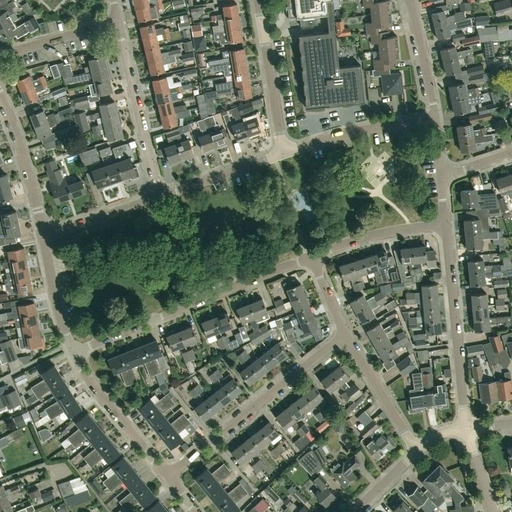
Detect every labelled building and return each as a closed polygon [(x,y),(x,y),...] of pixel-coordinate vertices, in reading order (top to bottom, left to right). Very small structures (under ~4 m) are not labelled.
[(0,28),(13,21),(10,15),(15,12),(12,8),(16,6),(12,0),(12,1),(0,7),(0,8),(3,13),(0,14),(0,28)] [(150,0),(148,0),(147,0),(132,0),(135,9),(162,3),(160,0),(150,0)] [(173,9),(185,6),(183,0),(179,0),(172,2),(173,9)] [(286,0),(289,19),(299,18),(300,27),(318,25),(317,16),(334,14),(332,0),(286,0)] [(362,0),(364,7),(370,7),(371,15),(390,12),(389,0),(382,1),(381,0),(362,0)] [(497,16),(511,11),(508,0),(504,0),(493,3),(497,16)] [(148,6),(135,9),(138,21),(158,17),(158,16),(159,16),(158,9),(163,8),(162,3),(148,6)] [(218,20),(238,16),(236,3),(223,6),(224,13),(212,15),(213,20),(218,19),(218,20)] [(191,16),(203,14),(202,7),(190,9),(191,16)] [(25,20),(36,13),(32,10),(22,16),(25,20)] [(434,21),(435,26),(459,20),(466,19),(464,11),(454,13),(455,15),(449,16),(448,10),(432,14),(431,16),(432,22),(434,21)] [(389,31),(388,25),(392,25),(390,12),(371,15),(372,22),(365,23),(366,34),(370,34),(370,33),(389,31)] [(329,32),(298,36),(306,108),(365,102),(360,65),(339,67),(335,32),(333,14),(327,15),(329,32)] [(213,32),(240,28),(238,16),(218,20),(219,25),(212,26),(213,32)] [(13,21),(0,28),(0,38),(2,42),(15,34),(18,38),(30,31),(31,33),(36,30),(35,28),(37,27),(34,17),(25,22),(17,27),(13,21)] [(459,20),(435,26),(436,31),(434,32),(436,37),(438,39),(450,36),(448,29),(454,27),(455,30),(472,26),(470,18),(466,19),(459,20)] [(181,23),(178,24),(179,31),(189,29),(191,28),(189,21),(181,23)] [(139,27),(142,39),(169,33),(168,28),(163,29),(162,27),(155,29),(153,23),(139,27)] [(193,35),(202,34),(201,24),(191,26),(193,35)] [(478,35),(480,42),(498,40),(498,41),(506,40),(511,38),(511,29),(497,31),(497,26),(476,29),(478,35)] [(240,28),(213,32),(215,41),(220,40),(221,44),(229,43),(242,41),(240,28)] [(189,29),(182,30),(184,38),(191,36),(189,29)] [(370,33),(370,34),(372,44),(378,43),(379,51),(398,49),(397,36),(390,37),(390,31),(389,31),(370,33)] [(453,42),(462,39),(465,39),(463,32),(452,35),(453,42)] [(157,40),(170,37),(169,33),(142,39),(145,51),(159,48),(157,40)] [(207,49),(204,35),(193,37),(195,51),(207,49)] [(462,39),(463,46),(480,42),(478,35),(465,39),(462,39)] [(185,52),(193,50),(191,41),(183,42),(185,52)] [(471,48),(456,52),(455,47),(441,50),(444,62),(464,57),(471,56),(472,55),(471,48)] [(181,55),(180,48),(168,51),(160,53),(159,48),(145,51),(148,63),(162,59),(162,60),(168,58),(175,56),(181,55)] [(209,66),(211,66),(215,66),(219,65),(232,63),(245,60),(243,48),(222,52),(223,58),(218,59),(218,60),(209,61),(209,66)] [(394,68),(393,62),(399,61),(398,49),(379,51),(380,59),(373,59),(374,70),(389,68),(389,69),(394,68)] [(181,55),(182,62),(194,60),(195,60),(193,52),(181,55)] [(66,77),(72,76),(106,68),(105,63),(106,63),(107,61),(105,53),(98,55),(98,57),(89,59),(91,66),(84,67),(84,69),(71,71),(69,63),(63,65),(66,77)] [(162,59),(148,63),(151,75),(165,72),(163,65),(176,62),(175,56),(168,58),(162,60),(162,59)] [(495,57),(486,59),(491,74),(498,72),(495,57)] [(458,59),(444,62),(447,75),(454,73),(461,72),(461,71),(458,59)] [(245,60),(232,63),(219,65),(215,66),(211,66),(212,71),(223,69),(224,76),(234,75),(247,72),(245,60)] [(63,62),(56,64),(60,75),(63,74),(64,78),(66,77),(63,65),(63,62)] [(56,64),(50,66),(54,78),(60,75),(56,64)] [(469,76),(484,73),(482,65),(467,69),(469,76)] [(106,68),(72,76),(74,82),(93,78),(95,83),(109,80),(109,79),(110,79),(111,77),(110,73),(108,72),(107,72),(106,68)] [(184,79),(197,76),(196,68),(183,71),(184,79)] [(374,70),(372,70),(373,77),(381,76),(383,95),(403,93),(401,73),(390,74),(389,69),(389,68),(374,70)] [(247,72),(234,75),(235,81),(215,84),(216,90),(249,85),(247,72)] [(21,92),(45,81),(43,75),(37,78),(37,79),(34,81),(32,76),(30,77),(29,75),(16,80),(21,92)] [(482,75),(469,77),(470,83),(483,81),(482,75)] [(166,77),(152,80),(155,92),(181,86),(180,81),(173,83),(171,76),(166,77)] [(109,80),(95,83),(89,84),(92,96),(112,91),(109,80)] [(45,81),(21,92),(25,103),(38,98),(36,92),(46,88),(45,87),(47,86),(45,81)] [(452,100),(480,95),(478,88),(467,90),(466,85),(465,85),(465,83),(449,86),(452,100)] [(216,90),(204,92),(206,102),(213,101),(213,99),(218,98),(217,95),(237,92),(238,99),(251,97),(249,85),(216,90)] [(181,86),(155,92),(158,104),(171,101),(170,93),(177,92),(182,91),(181,86)] [(54,98),(66,94),(64,87),(51,92),(52,92),(54,98)] [(480,95),(452,100),(455,115),(470,112),(470,109),(471,109),(470,104),(481,102),(480,95)] [(72,106),(89,102),(87,96),(74,99),(70,100),(72,106)] [(102,117),(117,113),(114,101),(100,104),(101,112),(89,115),(90,119),(102,116),(102,117)] [(160,116),(174,113),(187,110),(186,105),(173,107),(171,101),(158,104),(160,116)] [(238,106),(248,135),(260,131),(259,129),(262,128),(259,122),(257,123),(255,117),(250,119),(247,111),(254,109),(251,101),(238,106)] [(89,102),(72,106),(73,112),(90,108),(89,102)] [(500,109),(499,102),(477,107),(479,114),(500,109)] [(248,135),(238,106),(229,109),(230,109),(232,115),(234,114),(237,123),(231,125),(236,139),(237,140),(239,141),(243,140),(244,138),(243,136),(248,135)] [(59,117),(65,115),(63,110),(57,112),(58,113),(54,114),(53,113),(45,116),(43,110),(30,115),(34,127),(59,117)] [(174,113),(160,116),(163,128),(177,125),(175,118),(188,115),(187,110),(174,113)] [(76,123),(86,121),(84,111),(74,114),(76,123)] [(492,118),(490,111),(479,114),(480,121),(492,118)] [(117,113),(102,117),(104,123),(97,124),(98,125),(91,127),(93,131),(100,129),(105,128),(119,125),(118,120),(120,119),(120,118),(119,113),(118,113),(117,113)] [(59,117),(34,127),(39,138),(52,133),(50,128),(55,126),(55,124),(61,122),(67,120),(65,115),(59,117)] [(205,118),(214,147),(219,145),(219,147),(221,148),(226,146),(227,145),(226,143),(226,142),(222,128),(216,131),(212,122),(214,121),(212,116),(205,118)] [(210,148),(214,147),(205,118),(197,121),(199,127),(200,127),(203,135),(197,137),(202,151),(203,151),(203,153),(205,153),(210,151),(210,150),(210,148)] [(78,132),(88,130),(86,121),(76,123),(78,132)] [(459,139),(485,135),(484,129),(478,130),(473,131),(472,124),(457,126),(459,139)] [(58,131),(60,137),(77,131),(75,125),(58,131)] [(119,125),(105,128),(108,140),(122,136),(119,125)] [(171,131),(181,158),(186,157),(186,159),(193,157),(192,155),(193,154),(188,140),(182,142),(178,129),(177,129),(171,131)] [(166,133),(166,134),(165,134),(169,146),(164,148),(165,153),(164,154),(168,166),(177,163),(176,160),(181,158),(171,131),(166,133)] [(476,149),(475,142),(480,141),(480,142),(493,140),(492,134),(485,135),(459,139),(461,151),(476,149)] [(54,140),(43,144),(46,150),(57,146),(54,140)] [(129,158),(125,160),(122,151),(126,150),(125,144),(112,148),(114,154),(117,162),(117,163),(122,179),(130,176),(131,179),(139,176),(136,167),(133,168),(129,158)] [(100,156),(111,152),(109,147),(98,150),(100,156)] [(97,153),(95,148),(79,153),(83,166),(94,163),(91,155),(97,153)] [(58,170),(54,161),(45,164),(49,173),(48,174),(51,183),(50,183),(57,202),(85,192),(81,182),(68,186),(65,177),(63,178),(60,169),(58,170)] [(197,161),(188,163),(190,175),(200,172),(197,161)] [(110,183),(122,179),(117,163),(104,167),(110,183)] [(98,187),(110,183),(104,167),(92,171),(98,187)] [(174,170),(167,173),(172,186),(179,183),(174,170)] [(0,188),(9,186),(6,175),(0,176),(0,188)] [(510,198),(511,197),(511,185),(508,175),(496,179),(502,194),(508,192),(510,198)] [(9,186),(0,188),(0,201),(12,198),(9,186)] [(476,190),(461,191),(463,207),(476,205),(476,210),(489,209),(498,208),(501,208),(498,199),(495,192),(476,194),(476,190)] [(504,197),(498,199),(501,208),(503,215),(504,219),(510,217),(506,206),(509,205),(507,201),(505,202),(504,197)] [(467,219),(464,220),(465,234),(481,233),(489,232),(487,216),(489,216),(489,209),(476,210),(476,211),(477,217),(477,218),(467,219)] [(0,227),(18,223),(16,211),(1,215),(3,221),(0,221),(0,227)] [(18,223),(0,227),(0,233),(5,232),(7,238),(21,235),(18,223)] [(506,236),(505,229),(497,230),(499,237),(506,236)] [(481,233),(465,234),(467,249),(482,247),(481,239),(491,238),(490,232),(489,232),(481,233)] [(414,262),(420,261),(427,260),(428,266),(436,265),(434,250),(426,251),(425,245),(412,247),(414,262)] [(421,271),(420,261),(414,262),(412,247),(400,248),(402,264),(397,265),(402,283),(403,283),(411,282),(422,281),(421,271)] [(10,262),(26,259),(24,248),(8,251),(10,262)] [(379,269),(383,282),(388,281),(386,273),(385,273),(385,271),(390,269),(389,266),(391,265),(386,251),(374,255),(379,269)] [(378,284),(383,282),(379,269),(374,255),(362,258),(367,273),(373,271),(378,284)] [(360,275),(367,273),(362,258),(350,262),(359,290),(365,288),(362,281),(360,275)] [(12,272),(28,269),(26,259),(10,262),(2,263),(3,267),(5,269),(11,267),(12,272)] [(469,273),(511,268),(511,265),(500,266),(500,265),(491,265),(483,266),(483,259),(468,261),(469,273)] [(354,292),(359,290),(350,262),(339,266),(344,280),(350,278),(352,284),(351,284),(354,292)] [(511,268),(469,273),(470,286),(485,284),(485,278),(492,277),(501,276),(509,275),(509,273),(511,272),(511,268)] [(6,284),(30,280),(28,269),(12,272),(6,273),(8,279),(5,280),(5,284),(6,284)] [(30,280),(6,284),(7,290),(10,290),(11,295),(16,293),(32,290),(30,280)] [(494,288),(508,287),(507,280),(493,281),(494,288)] [(291,300),(305,295),(300,283),(286,289),(291,300)] [(403,283),(402,283),(391,284),(392,291),(404,289),(403,283)] [(423,297),(438,296),(437,283),(422,285),(423,297)] [(497,299),(506,298),(505,289),(497,290),(497,299)] [(373,296),(376,301),(383,297),(380,292),(373,296)] [(472,307),(487,306),(486,293),(471,295),(472,307)] [(350,302),(356,312),(376,301),(373,296),(366,301),(362,294),(350,302)] [(295,312),(309,306),(305,295),(291,300),(295,312)] [(424,309),(439,308),(438,296),(423,297),(424,309)] [(376,301),(356,312),(362,323),(375,315),(372,310),(386,302),(383,297),(376,301)] [(7,319),(36,313),(34,303),(23,305),(22,299),(10,302),(11,307),(18,306),(19,310),(6,313),(7,319)] [(257,323),(269,318),(262,299),(249,304),(257,323)] [(275,307),(283,304),(281,299),(273,302),(275,307)] [(249,320),(254,332),(257,330),(259,329),(256,323),(257,323),(249,304),(236,309),(242,323),(249,320)] [(283,304),(275,307),(278,312),(285,309),(283,304)] [(300,323),(314,317),(309,306),(295,312),(300,323)] [(473,319),(489,318),(487,306),(472,307),(473,319)] [(439,308),(424,309),(425,316),(425,322),(440,321),(439,308)] [(214,317),(220,332),(233,327),(227,312),(214,317)] [(22,327),(38,324),(36,313),(7,319),(8,324),(15,322),(16,328),(22,326),(22,327)] [(489,318),(473,319),(475,332),(490,331),(489,324),(498,323),(497,322),(504,322),(505,326),(511,326),(510,315),(489,318)] [(207,336),(220,332),(214,317),(202,322),(207,336)] [(314,317),(300,323),(305,335),(319,330),(314,317)] [(393,330),(400,326),(397,320),(389,325),(393,330)] [(284,329),(292,326),(290,321),(283,324),(282,324),(283,327),(284,329)] [(440,321),(425,322),(417,322),(417,328),(425,327),(426,333),(426,334),(441,332),(440,321)] [(372,341),(386,333),(380,323),(366,330),(372,341)] [(25,337),(40,334),(38,324),(22,327),(25,337)] [(259,329),(257,330),(260,335),(268,330),(265,325),(259,329)] [(179,331),(185,345),(198,340),(192,326),(179,331)] [(292,326),(284,329),(286,335),(290,344),(296,341),(295,339),(292,333),(295,332),(292,326)] [(257,330),(254,332),(248,335),(251,339),(251,340),(260,335),(257,330)] [(268,330),(260,335),(262,340),(271,335),(268,330)] [(172,350),(185,345),(179,331),(166,336),(172,350)] [(398,340),(406,336),(403,331),(395,335),(398,340)] [(511,331),(500,335),(503,344),(507,343),(511,358),(511,331)] [(227,335),(222,337),(225,347),(228,352),(232,350),(232,349),(239,346),(238,344),(244,342),(240,332),(234,335),(236,340),(230,342),(227,335)] [(379,351),(392,344),(386,333),(372,341),(379,351)] [(25,337),(18,338),(20,349),(27,348),(32,347),(33,349),(43,347),(42,345),(42,344),(45,342),(44,338),(41,337),(40,334),(25,337)] [(260,335),(251,340),(254,344),(262,340),(260,335)] [(487,359),(499,356),(497,352),(503,350),(498,335),(488,337),(490,342),(482,345),(487,359)] [(392,344),(379,351),(385,362),(382,363),(387,370),(395,364),(392,358),(398,355),(395,350),(402,346),(401,345),(409,341),(406,336),(398,340),(392,344)] [(225,347),(222,337),(217,339),(220,349),(225,347)] [(8,362),(18,359),(10,339),(0,343),(0,346),(2,350),(2,351),(3,350),(8,362)] [(157,340),(144,345),(156,375),(161,373),(155,357),(162,354),(157,340)] [(268,350),(277,362),(287,354),(278,342),(268,350)] [(138,364),(144,361),(150,377),(156,375),(144,345),(132,350),(138,364)] [(449,345),(437,349),(438,355),(451,351),(449,345)] [(187,351),(190,360),(195,358),(192,349),(187,351)] [(499,356),(487,359),(490,365),(499,362),(502,368),(503,368),(506,368),(506,367),(510,361),(505,349),(503,350),(497,352),(499,356)] [(132,366),(138,364),(132,350),(121,354),(132,384),(137,382),(132,366)] [(240,354),(246,361),(250,357),(244,350),(240,354)] [(268,369),(277,362),(268,350),(258,358),(268,369)] [(185,363),(190,360),(187,351),(181,353),(185,363)] [(132,384),(121,354),(108,359),(114,373),(120,371),(126,386),(132,384)] [(241,364),(246,361),(240,354),(235,357),(241,364)] [(408,356),(397,365),(404,374),(415,366),(408,356)] [(258,377),(268,369),(258,358),(249,365),(258,377)] [(41,373),(45,379),(31,388),(34,393),(61,376),(54,365),(41,373)] [(248,385),(258,377),(249,365),(239,373),(248,385)] [(339,385),(345,381),(349,377),(340,366),(330,373),(339,385)] [(431,366),(421,368),(423,382),(433,381),(431,366)] [(475,380),(482,379),(480,366),(472,367),(475,380)] [(212,373),(218,380),(222,376),(217,369),(212,373)] [(505,381),(496,382),(498,400),(511,397),(511,383),(510,372),(504,373),(505,381)] [(17,385),(28,380),(24,373),(14,378),(17,385)] [(213,383),(218,380),(212,373),(208,376),(213,383)] [(330,393),(339,385),(330,373),(320,381),(330,393)] [(411,401),(408,402),(410,413),(421,411),(420,408),(426,407),(423,392),(420,373),(412,374),(414,389),(409,390),(411,401)] [(55,395),(68,387),(61,376),(34,393),(37,398),(52,389),(55,395)] [(223,386),(233,398),(242,390),(233,378),(223,386)] [(433,381),(423,382),(424,387),(426,387),(427,391),(423,392),(426,407),(434,406),(433,397),(434,397),(436,396),(435,390),(431,391),(430,386),(433,385),(433,381)] [(498,400),(496,382),(481,384),(483,402),(489,401),(490,402),(495,401),(496,400),(498,400)] [(350,398),(351,398),(353,401),(362,393),(354,383),(350,387),(344,391),(350,398)] [(434,397),(433,397),(434,406),(439,405),(439,409),(448,407),(447,398),(445,399),(444,390),(446,389),(445,383),(437,384),(438,390),(435,390),(436,396),(434,397)] [(193,388),(199,395),(203,391),(198,384),(193,388)] [(223,405),(233,398),(223,386),(214,393),(223,405)] [(304,394),(314,406),(324,398),(314,386),(304,394)] [(48,414),(75,398),(68,387),(55,395),(59,400),(44,409),(45,410),(48,414)] [(144,398),(149,395),(146,388),(141,390),(144,398)] [(194,398),(199,395),(193,388),(189,391),(194,398)] [(10,393),(15,406),(21,404),(15,390),(10,393)] [(147,418),(174,397),(169,391),(164,394),(165,395),(158,401),(154,396),(138,408),(147,418)] [(350,398),(344,391),(340,395),(346,402),(349,399),(350,398)] [(15,406),(10,393),(3,395),(9,409),(15,406)] [(214,413),(223,405),(214,393),(204,401),(214,413)] [(304,414),(314,406),(304,394),(295,402),(304,414)] [(366,397),(363,394),(355,402),(354,402),(343,413),(347,417),(366,397)] [(155,428),(166,419),(166,418),(174,412),(170,407),(175,404),(174,403),(177,401),(174,397),(147,418),(155,428)] [(51,420),(65,411),(69,417),(82,409),(75,398),(48,414),(51,420)] [(204,420),(214,413),(204,401),(194,408),(204,420)] [(295,421),(304,414),(295,402),(286,409),(295,421)] [(319,412),(324,419),(327,423),(333,418),(330,414),(329,415),(323,408),(319,412)] [(300,427),(295,421),(286,409),(276,417),(285,429),(291,425),(300,437),(293,442),(300,450),(304,447),(310,441),(305,434),(300,427)] [(369,415),(365,411),(357,418),(361,422),(369,415)] [(31,422),(27,412),(13,418),(17,428),(31,422)] [(319,422),(324,419),(319,412),(314,416),(319,422)] [(67,447),(96,423),(88,413),(76,422),(80,427),(67,438),(67,439),(60,444),(64,449),(67,446),(67,447)] [(162,438),(187,419),(183,413),(170,424),(166,419),(155,428),(162,438)] [(385,452),(388,449),(390,451),(396,446),(388,437),(386,438),(381,432),(383,430),(380,427),(369,415),(361,422),(366,427),(372,434),(370,435),(385,452)] [(197,427),(189,417),(187,419),(162,438),(171,448),(183,439),(182,438),(190,432),(191,434),(196,430),(195,429),(197,427)] [(40,428),(45,426),(42,419),(37,422),(40,428)] [(92,442),(104,433),(96,423),(67,447),(70,451),(74,447),(75,448),(88,437),(92,442)] [(260,430),(269,442),(279,434),(270,423),(260,430)] [(300,427),(305,434),(310,431),(304,423),(300,427)] [(378,459),(385,452),(370,435),(372,434),(366,427),(360,432),(365,437),(361,440),(378,459)] [(42,433),(46,442),(55,438),(51,429),(42,433)] [(260,450),(269,442),(260,430),(251,438),(260,450)] [(87,463),(112,443),(104,433),(92,442),(96,447),(83,458),(87,463)] [(250,457),(260,450),(251,438),(241,445),(250,457)] [(87,463),(82,467),(85,472),(91,467),(91,468),(104,457),(108,462),(120,453),(112,443),(87,463)] [(274,448),(279,454),(284,451),(278,444),(274,448)] [(312,451),(320,464),(327,460),(324,455),(329,452),(325,444),(319,447),(312,451)] [(241,465),(250,457),(241,445),(231,453),(241,465)] [(275,458),(279,454),(274,448),(269,451),(275,458)] [(320,464),(312,451),(312,450),(306,453),(299,460),(304,465),(303,466),(308,471),(311,468),(317,474),(323,468),(320,464)] [(361,464),(354,456),(346,463),(342,466),(340,464),(337,467),(336,466),(331,470),(334,473),(332,475),(345,488),(358,476),(353,471),(361,464)] [(107,487),(132,467),(123,457),(112,466),(116,471),(103,482),(107,487)] [(255,463),(260,469),(265,466),(260,459),(255,463)] [(204,489),(228,469),(223,463),(211,474),(207,469),(195,479),(204,489)] [(250,466),(256,473),(260,469),(255,463),(250,466)] [(430,473),(445,488),(451,494),(453,492),(452,487),(449,484),(453,480),(446,472),(446,469),(442,466),(440,466),(439,465),(433,471),(431,471),(430,473)] [(128,486),(140,477),(132,467),(107,487),(111,492),(124,481),(128,486)] [(212,498),(224,489),(219,483),(232,473),(228,469),(204,489),(212,498)] [(489,482),(500,480),(499,470),(488,471),(489,482)] [(442,491),(445,488),(430,473),(425,477),(425,479),(422,482),(428,488),(423,493),(436,506),(437,506),(438,507),(445,500),(442,491)] [(326,509),(333,502),(332,501),(336,496),(326,486),(329,484),(320,474),(313,481),(321,490),(316,495),(321,500),(319,502),(326,509)] [(79,477),(69,481),(74,493),(87,488),(79,477)] [(123,507),(148,487),(140,477),(128,486),(132,491),(119,502),(123,507)] [(244,488),(244,489),(248,485),(242,478),(238,481),(240,483),(227,493),(224,489),(212,498),(220,508),(244,488)] [(64,483),(68,495),(74,493),(69,481),(64,483)] [(63,497),(68,495),(64,483),(58,485),(63,497)] [(0,498),(7,496),(25,489),(22,484),(5,491),(3,484),(0,485),(0,498)] [(280,498),(268,485),(260,493),(265,498),(268,495),(274,502),(280,498)] [(156,497),(148,487),(123,507),(127,511),(140,501),(144,506),(156,497)] [(436,506),(423,493),(418,487),(408,496),(418,507),(424,501),(431,508),(432,508),(433,509),(436,506)] [(248,493),(244,489),(244,488),(220,508),(223,511),(236,511),(240,509),(235,503),(248,493)] [(31,498),(40,494),(38,489),(29,492),(31,498)] [(302,506),(307,500),(297,490),(292,495),(302,506)] [(0,511),(12,507),(7,496),(12,494),(7,496),(0,498),(0,511)] [(258,511),(262,511),(264,510),(269,505),(262,498),(254,506),(258,511)] [(293,511),(311,511),(305,506),(300,511),(292,502),(292,503),(287,498),(283,501),(293,511)] [(165,511),(167,511),(159,501),(147,510),(148,511),(165,511)] [(293,511),(283,501),(283,502),(287,507),(283,511),(284,511),(293,511)] [(450,511),(462,511),(461,506),(459,501),(455,502),(456,509),(450,510),(450,511)] [(417,511),(415,510),(412,511),(403,502),(393,511),(417,511)]
